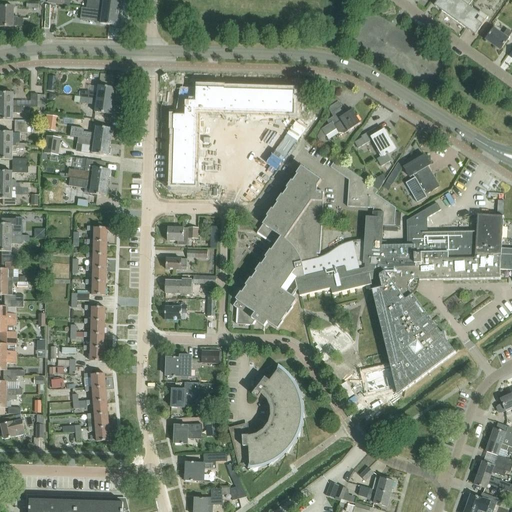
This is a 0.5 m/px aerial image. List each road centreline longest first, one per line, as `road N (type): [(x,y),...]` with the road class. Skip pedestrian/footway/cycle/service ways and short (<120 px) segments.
road 1 (tertiary): [(500,153),(351,65),(310,55),(152,52)]
road 2 (residential): [(350,428),(301,352),(282,341),(221,341)]
road 3 (residential): [(0,473),(157,474)]
road 4 (residential): [(149,208),(152,52)]
road 5 (tertiary): [(0,56),(152,52)]
road 6 (residential): [(511,81),(402,0)]
road 7 (residential): [(448,481),(476,398),(511,366)]
road 8 (residential): [(157,474),(143,417),(144,341)]
road 9 (residential): [(144,341),(149,208)]
road 10 (residential): [(221,341),(224,210)]
